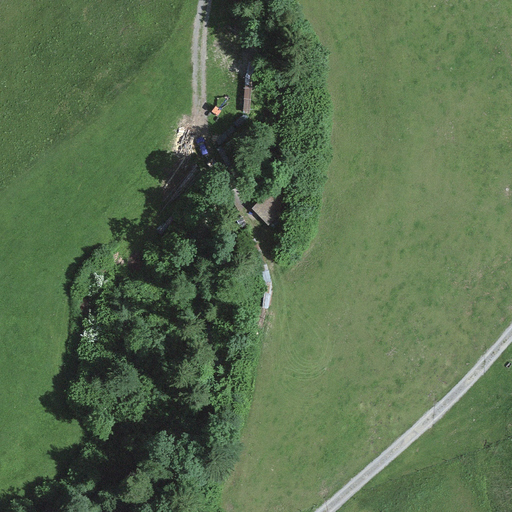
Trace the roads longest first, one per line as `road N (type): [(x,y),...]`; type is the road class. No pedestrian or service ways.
road 1 (track): [(343,511),(511,329)]
road 2 (track): [(194,147),(196,34),(205,0)]
